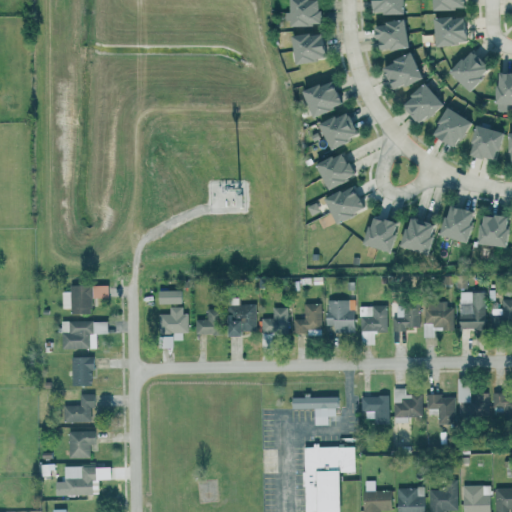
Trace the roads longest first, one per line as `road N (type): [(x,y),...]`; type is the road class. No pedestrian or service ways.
road 1 (residential): [(135,368),(511,360)]
road 2 (residential): [(346,0),(363,90),(396,137),(469,184),(511,189)]
road 3 (residential): [(130,274),(133,511)]
